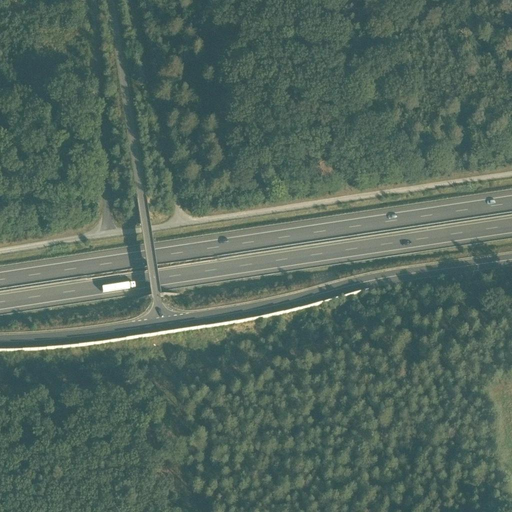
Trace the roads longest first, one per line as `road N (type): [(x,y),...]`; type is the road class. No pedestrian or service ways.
road 1 (motorway): [(0,303),(511,226)]
road 2 (motorway): [(511,203),(0,280)]
road 3 (tertiary): [(160,330),(511,261)]
road 4 (unclassified): [(109,0),(160,330)]
road 5 (track): [(511,174),(181,224)]
road 6 (track): [(92,0),(107,236)]
road 7 (track): [(181,224),(127,0)]
road 8 (tertiary): [(0,345),(160,330)]
